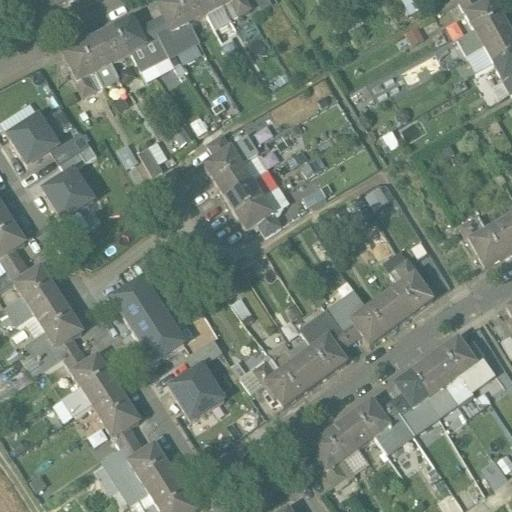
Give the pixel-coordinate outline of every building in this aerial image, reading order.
[(26,0),(7,0),(12,8),(27,1),(26,0)] [(57,10),(51,0),(26,0),(27,1),(28,2),(22,5),(26,12),(33,8),(39,19),(57,10)] [(51,0),(57,10),(74,1),(73,0),(51,0)] [(174,0),(157,9),(163,21),(151,27),(159,43),(158,43),(168,61),(198,45),(189,28),(174,0)] [(206,19),(196,0),(174,0),(189,28),(206,19)] [(217,0),(196,0),(206,19),(223,10),(217,0)] [(242,0),(217,0),(223,10),(230,6),(238,21),(250,14),(242,0)] [(474,0),(467,0),(458,6),(465,18),(464,19),(474,36),(502,21),(492,4),(480,10),(474,0)] [(502,21),(474,36),(453,47),(457,53),(461,51),(467,63),(484,54),(484,53),(511,38),(502,21)] [(151,27),(138,34),(132,22),(114,31),(129,59),(131,58),(140,76),(168,61),(158,43),(159,43),(151,27)] [(129,59),(114,31),(97,40),(112,68),(129,59)] [(511,39),(511,38),(484,53),(484,54),(493,70),(511,58),(511,39)] [(112,68),(97,40),(80,49),(95,77),(112,68)] [(80,49),(62,58),(68,69),(61,73),(64,80),(70,77),(82,101),(95,95),(88,81),(95,77),(80,49)] [(511,58),(493,70),(502,87),(503,87),(510,99),(511,98),(511,58)] [(404,72),(408,83),(432,74),(428,63),(404,72)] [(308,65),(295,72),(301,83),(314,75),(308,65)] [(58,152),(38,121),(8,141),(27,172),(50,157),(58,152)] [(391,136),(378,143),(385,156),(398,148),(391,136)] [(50,157),(59,170),(88,151),(80,138),(58,152),(50,157)] [(230,153),(222,141),(207,151),(215,163),(204,170),(215,187),(241,170),(230,153)] [(143,154),(157,177),(167,171),(153,148),(143,154)] [(59,170),(66,180),(73,175),(96,161),(90,151),(88,151),(59,170)] [(136,167),(127,151),(118,157),(127,172),(136,167)] [(241,170),(215,187),(225,203),(251,186),(241,170)] [(93,206),(73,175),(66,180),(42,195),(62,226),(93,206)] [(251,186),(225,203),(235,219),(262,202),(251,186)] [(262,202),(235,219),(246,236),(257,229),(265,241),(280,232),(272,219),(262,202)] [(4,216),(0,218),(0,240),(14,232),(4,216)] [(511,220),(503,226),(511,242),(511,220)] [(502,263),(486,235),(479,239),(472,226),(459,233),(476,263),(478,262),(484,272),(502,263)] [(511,256),(511,242),(503,226),(486,235),(502,263),(511,256)] [(14,232),(0,240),(0,266),(7,277),(21,267),(14,256),(25,248),(14,232)] [(330,258),(319,241),(310,246),(321,263),(330,258)] [(427,294),(407,265),(395,274),(404,286),(398,291),(416,316),(432,305),(425,295),(427,294)] [(29,279),(21,267),(7,277),(14,288),(14,289),(24,306),(51,289),(40,272),(29,279)] [(383,292),(375,281),(370,284),(377,295),(383,292)] [(161,314),(143,285),(112,304),(131,334),(161,314)] [(398,291),(394,286),(382,295),(382,296),(379,298),(382,302),(401,328),(416,316),(398,291)] [(51,289),(24,306),(35,322),(61,305),(51,289)] [(250,317),(240,302),(231,308),(241,323),(250,317)] [(401,328),(382,302),(367,313),(385,339),(401,328)] [(61,305),(35,322),(45,338),(71,321),(61,305)] [(367,313),(353,324),(343,311),(330,320),(339,334),(340,334),(350,348),(361,340),(369,350),(385,339),(367,313)] [(161,314),(131,334),(152,366),(182,347),(161,314)] [(45,338),(28,349),(46,377),(64,366),(79,357),(71,345),(82,338),(71,321),(45,338)] [(339,334),(328,342),(312,353),(330,379),(346,367),(338,356),(350,348),(340,334),(339,334)] [(511,362),(511,343),(510,340),(500,345),(511,363),(511,362)] [(487,380),(467,352),(465,353),(458,343),(442,355),(460,380),(466,376),(476,388),(487,380)] [(312,353),(305,344),(290,355),(296,364),(296,365),(315,390),(330,379),(312,353)] [(213,345),(186,363),(194,376),(222,358),(213,345)] [(442,355),(426,366),(444,391),(459,381),(460,380),(442,355)] [(97,361),(86,368),(79,357),(64,366),(71,378),(81,395),(108,378),(97,361)] [(315,390),(296,365),(296,364),(281,376),(299,401),(315,390)] [(444,391),(426,366),(411,377),(429,402),(444,391)] [(299,401),(281,376),(274,381),(265,368),(254,376),(270,398),(265,401),(269,408),(276,403),(283,413),(299,401)] [(202,371),(169,393),(190,426),(224,406),(202,371)] [(476,388),(466,376),(460,380),(459,381),(469,394),(476,388)] [(429,402),(411,377),(394,389),(402,400),(391,408),(401,422),(408,432),(416,427),(434,415),(427,404),(429,402)] [(108,378),(81,395),(92,411),(118,394),(108,378)] [(6,387),(0,390),(0,404),(0,405),(12,398),(6,387)] [(118,394),(92,411),(102,427),(128,410),(118,394)] [(391,408),(379,416),(371,406),(355,417),(374,442),(390,431),(390,430),(401,422),(391,408)] [(128,410),(102,427),(113,444),(113,443),(121,455),(135,446),(128,434),(139,427),(128,410)] [(374,442),(355,417),(340,428),(358,454),(374,442)] [(421,434),(416,427),(408,432),(414,440),(421,434)] [(358,454),(340,428),(324,440),(343,465),(358,454)] [(324,440),(308,451),(316,461),(309,466),(314,473),(319,469),(334,491),(345,482),(336,470),(343,465),(324,440)] [(135,446),(121,455),(128,467),(139,484),(165,467),(154,450),(143,457),(135,446)] [(511,480),(508,474),(511,471),(511,462),(508,456),(486,470),(498,490),(511,480)] [(165,467),(139,484),(149,500),(175,483),(165,467)] [(175,483),(149,500),(156,511),(165,511),(185,499),(175,483)] [(193,511),(185,499),(165,511),(193,511)]
